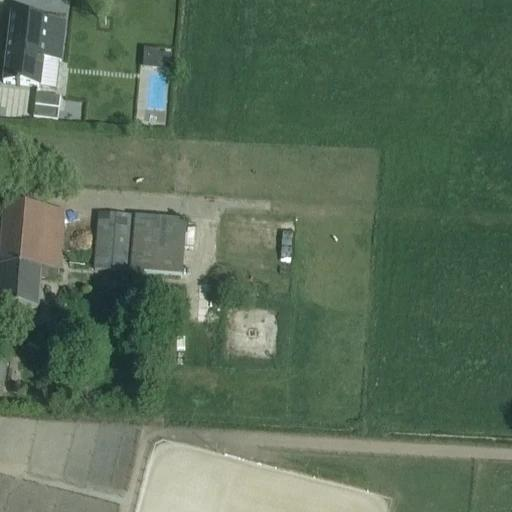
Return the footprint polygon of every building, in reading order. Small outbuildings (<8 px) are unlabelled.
[(114,10),(100,8),(98,23),(112,24),(114,10)] [(65,21),(30,17),(10,15),(2,84),(39,88),(43,60),(60,62),(65,21)] [(156,71),(158,53),(144,52),(143,70),(156,71)] [(58,110),(59,99),(36,97),(35,107),(58,110)] [(35,107),(34,119),(57,122),(58,110),(35,107)] [(62,212),(24,209),(4,208),(0,257),(0,308),(36,311),(39,279),(58,280),(62,212)] [(180,278),(184,222),(97,215),(93,271),(180,278)] [(286,226),(249,226),(249,255),(307,255),(307,237),(309,237),(309,216),(286,216),(286,226)] [(246,236),(228,235),(228,253),(246,254),(246,236)] [(300,285),(300,261),(281,261),(280,285),(300,285)] [(84,347),(84,310),(55,310),(55,347),(84,347)]
